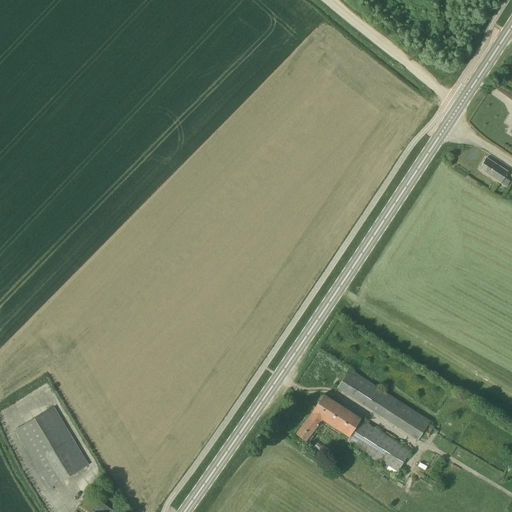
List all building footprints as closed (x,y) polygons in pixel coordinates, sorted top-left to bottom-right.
[(506,188),(510,181),(503,178),(507,172),(486,158),(478,170),(500,184),(506,188)] [(417,441),(429,421),(349,369),(337,389),(417,441)] [(360,420),(323,395),(311,413),(296,434),(306,441),(321,419),(348,437),(345,443),(395,474),(410,451),(360,419),(360,420)] [(50,488),(88,465),(53,407),(15,430),(50,488)] [(112,511),(113,511),(100,502),(93,511),(92,511),(112,511)]
